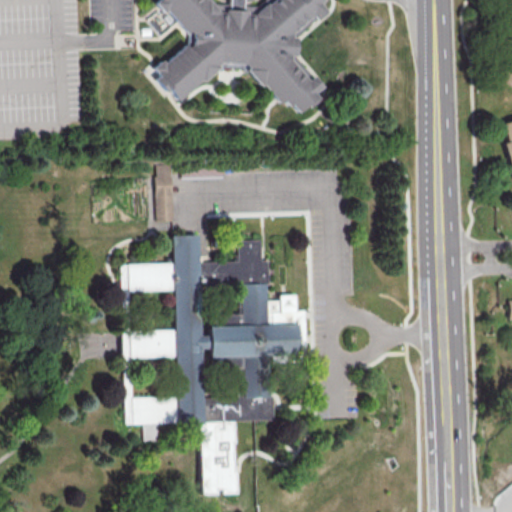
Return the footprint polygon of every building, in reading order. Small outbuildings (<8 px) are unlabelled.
[(210,0),(224,15),(228,15),(228,9),(250,11),(250,15),(255,17),(275,0),(326,0),(322,4),(329,12),(319,20),(315,14),(295,31),(295,37),(300,38),(298,57),(293,56),(291,58),(295,62),(310,79),(315,75),(324,87),(317,93),(320,99),(300,112),(294,112),(288,106),(285,106),(281,102),(275,102),(262,85),(257,85),(248,72),(245,74),(240,69),(224,67),(205,83),(201,80),(180,100),(174,100),(169,91),(166,93),(155,81),(159,76),(152,68),(164,59),(167,62),(185,45),(190,46),(190,36),(167,11),(163,13),(155,2),(157,0),(210,0)] [(511,87),(511,44),(503,59),(507,61),(497,78),(511,87)] [(497,124),(511,119),(511,177),(509,179),(499,144),(502,143),(497,124)] [(169,222),(152,222),(150,177),(152,177),(152,166),(166,165),(167,177),(169,222)] [(179,180),(179,166),(219,165),(220,179),(179,180)] [(167,235),(196,234),(197,261),(236,260),(235,240),(258,239),(258,260),(265,260),(266,285),(262,285),(263,324),(290,324),(292,356),(264,357),(266,396),(269,396),(270,419),(199,423),(200,426),(172,428),(172,424),(154,425),(155,443),(139,444),(138,426),(121,427),(120,346),(124,263),(168,261),(167,235)] [(511,319),(504,320),(503,302),(511,301),(511,319)]
